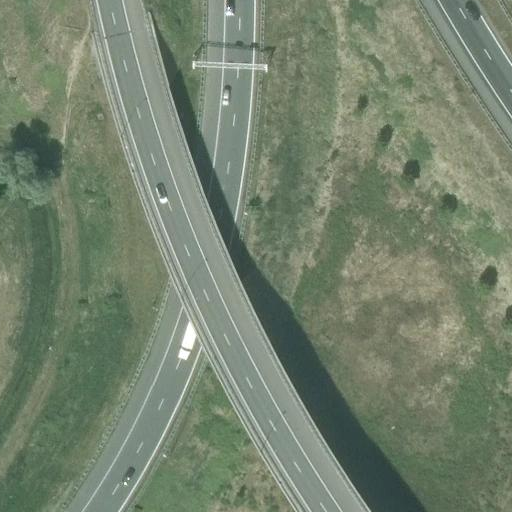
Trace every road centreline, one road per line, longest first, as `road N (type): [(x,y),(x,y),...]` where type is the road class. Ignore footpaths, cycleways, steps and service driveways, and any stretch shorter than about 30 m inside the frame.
road 1 (trunk): [(109,0),(157,177),(206,304),(324,511)]
road 2 (motorway): [(237,0),(232,129),(196,305),(176,371),(102,511)]
